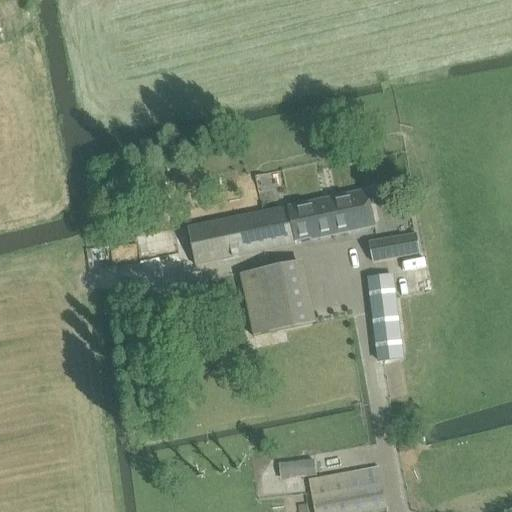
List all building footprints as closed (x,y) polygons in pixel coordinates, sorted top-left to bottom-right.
[(329,202),(326,203),(333,236),(335,236),(335,238),(375,230),(367,194),(348,198),(349,200),(329,204),(329,202)] [(298,244),(333,236),(326,203),(291,210),(291,209),(188,231),(196,268),(299,247),(298,244)] [(375,267),(420,258),(416,238),(370,247),(375,267)] [(254,339),(311,327),(299,265),(240,278),(254,339)] [(379,365),(399,363),(388,279),(369,281),(379,365)] [(283,482),(317,478),(315,461),(281,465),(283,482)] [(313,511),(384,511),(386,511),(379,472),(309,484),(313,511)]
